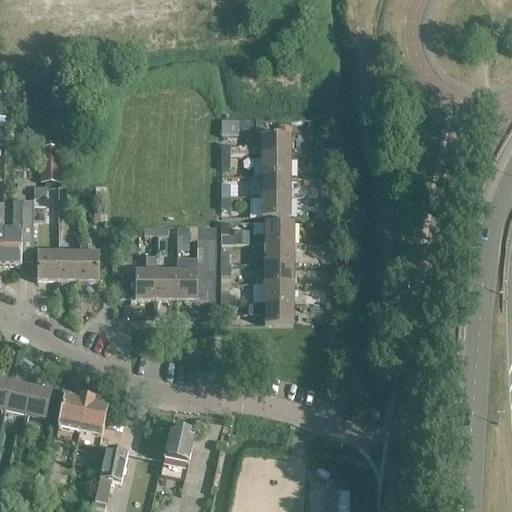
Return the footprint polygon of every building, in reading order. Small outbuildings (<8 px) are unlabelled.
[(225,124),(226,133),(253,133),(253,124),(225,124)] [(262,159),(262,160),(290,160),(290,140),(262,139),(262,150),(253,150),(253,159),(262,159)] [(222,148),(222,160),(230,160),(230,148),(222,148)] [(230,160),(222,160),(221,172),(230,172),(230,160)] [(262,160),(262,181),(290,181),(290,160),(262,160)] [(41,167),(41,186),(57,186),(57,167),(41,167)] [(262,181),(261,201),(290,201),(290,181),(262,181)] [(221,188),(221,201),(229,201),(230,188),(221,188)] [(34,199),(46,199),(46,191),(34,191),(34,199)] [(66,199),(79,200),(79,191),(67,191),(66,199)] [(79,191),(79,200),(91,200),(91,191),(79,191)] [(229,201),(221,201),(221,213),(229,213),(229,201)] [(290,201),(261,201),(261,202),(250,202),(250,222),(290,222),(290,201)] [(22,223),(34,223),(34,204),(22,204),(22,223)] [(3,235),(3,269),(21,270),(22,205),(14,205),(13,235),(3,235)] [(221,238),(229,238),(229,226),(221,226),(221,238)] [(265,226),(265,247),(294,247),(294,227),(265,226)] [(156,240),(156,231),(144,232),(144,240),(156,240)] [(168,232),(156,231),(156,240),(168,240),(168,232)] [(177,276),(176,304),(197,305),(197,302),(215,302),(216,246),(216,232),(197,232),(197,246),(197,262),(177,262),(177,276)] [(177,232),(177,240),(177,253),(189,253),(189,232),(177,232)] [(265,247),(265,268),(293,268),(294,247),(265,247)] [(78,257),(78,286),(99,286),(99,257),(88,257),(88,248),(80,248),(80,257),(78,257)] [(221,255),(221,267),(229,267),(229,255),(221,255)] [(37,286),(58,286),(58,257),(37,257),(37,286)] [(58,286),(78,286),(78,257),(58,257),(58,286)] [(229,267),(221,267),(221,280),(229,280),(229,267)] [(265,276),(265,288),(293,288),(293,268),(265,268),(258,268),(258,276),(265,276)] [(135,304),(156,304),(156,276),(135,276),(135,304)] [(156,304),(176,304),(177,276),(156,276),(156,304)] [(265,288),(265,309),(293,309),(293,288),(265,288)] [(221,296),(220,308),(229,308),(229,296),(221,296)] [(229,308),(220,308),(220,320),(229,320),(229,308)] [(293,309),(265,309),(255,309),(255,316),(265,317),(265,329),(293,329),(293,309)] [(0,413),(5,415),(11,387),(0,384),(0,413)] [(5,415),(25,419),(32,392),(11,387),(5,415)] [(32,392),(25,419),(46,424),(52,396),(32,392)] [(58,433),(80,438),(87,404),(65,399),(58,433)] [(87,404),(80,438),(101,442),(109,409),(87,404)] [(164,463),(160,479),(185,484),(188,469),(195,437),(171,432),(164,463)] [(104,511),(106,509),(111,485),(121,487),(128,457),(107,452),(95,506),(92,505),(90,511),(104,511)] [(309,511),(337,511),(337,494),(310,494),(309,511)] [(8,498),(4,506),(15,511),(19,504),(8,498)]
